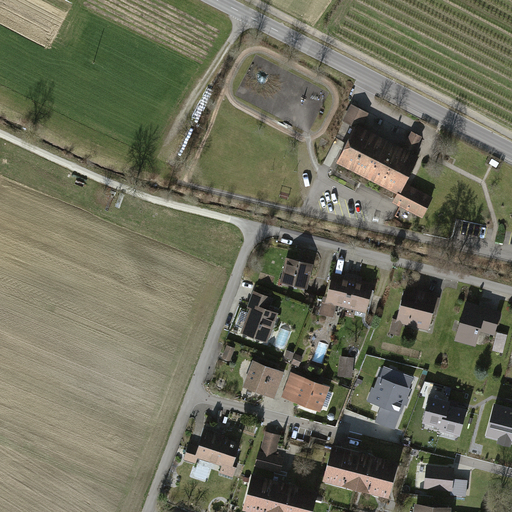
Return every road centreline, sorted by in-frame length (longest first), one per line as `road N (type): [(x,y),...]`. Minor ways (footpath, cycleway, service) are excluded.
road 1 (residential): [(148,511),(253,226),(511,292)]
road 2 (tertiary): [(511,150),(221,0)]
road 3 (track): [(0,131),(81,170),(253,226)]
